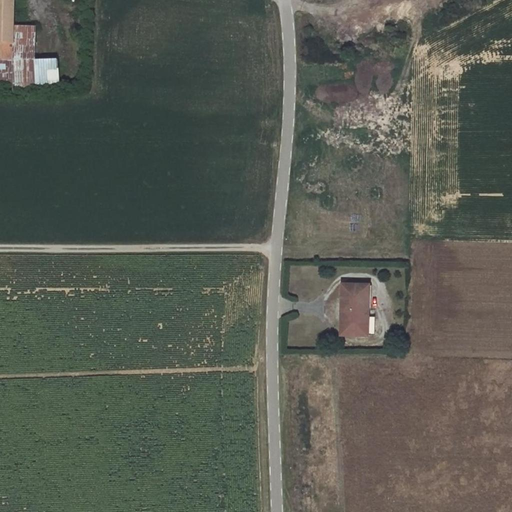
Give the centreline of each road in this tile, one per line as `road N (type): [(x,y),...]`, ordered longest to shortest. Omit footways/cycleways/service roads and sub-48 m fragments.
road 1 (unclassified): [(278,511),(272,325),(290,75),(285,0)]
road 2 (track): [(0,247),(275,247)]
